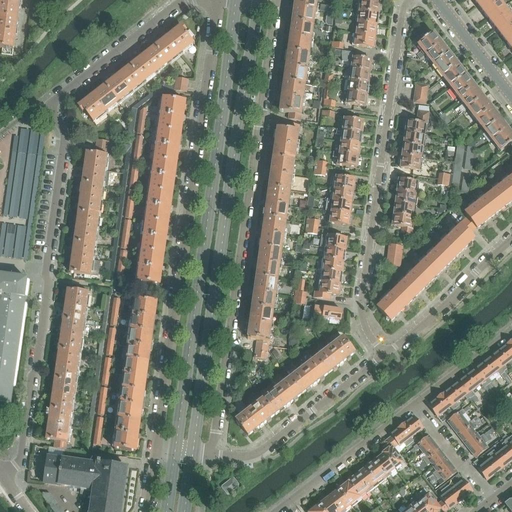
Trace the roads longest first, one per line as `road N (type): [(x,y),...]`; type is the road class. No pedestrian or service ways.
road 1 (residential): [(1,474),(20,459),(48,280),(64,134),(49,108),(186,0)]
road 2 (residential): [(208,454),(276,1)]
road 3 (secondary): [(192,452),(259,1)]
road 4 (secondary): [(235,0),(174,450)]
road 5 (residential): [(218,0),(156,448)]
road 6 (residential): [(409,0),(360,300),(380,353)]
road 7 (residential): [(380,353),(260,451),(208,454)]
road 8 (residential): [(511,239),(433,316),(380,353)]
road 9 (residential): [(411,408),(277,511)]
road 10 (residential): [(411,408),(511,331)]
road 11 (tertiary): [(511,98),(435,0)]
road 12 (residential): [(411,408),(492,499)]
